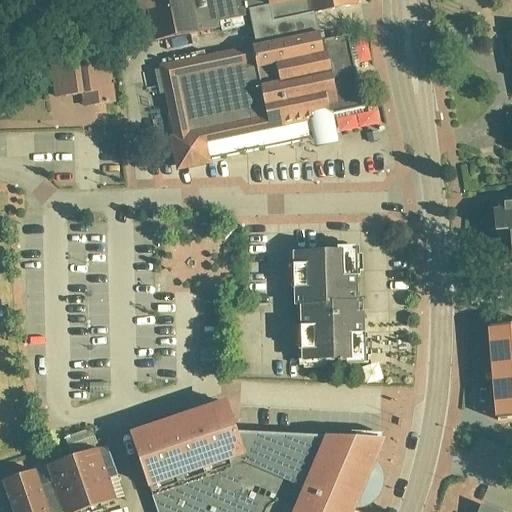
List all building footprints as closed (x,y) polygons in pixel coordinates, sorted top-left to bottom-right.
[(359,0),(129,0),(132,13),(149,9),(155,43),(202,29),(195,0),(271,0),(272,5),(295,0),(313,0),(316,12),(360,4),(359,0)] [(161,68),(179,167),(315,141),(316,147),(341,143),(335,115),(366,110),(349,32),(161,68)] [(50,53),(55,98),(83,94),(85,107),(112,102),(110,90),(116,89),(110,45),(50,53)] [(368,252),(279,255),(284,376),(373,373),(371,319),(368,252)] [(511,323),(496,325),(503,417),(511,416),(511,323)] [(219,409),(132,439),(157,511),(369,511),(376,505),(380,493),(380,480),(373,469),(383,437),(228,434),(219,409)] [(94,435),(68,438),(70,454),(96,450),(94,435)] [(118,479),(108,449),(48,469),(47,464),(34,469),(36,474),(5,484),(13,511),(88,511),(116,503),(109,482),(118,479)] [(511,511),(489,502),(484,511),(511,511)]
